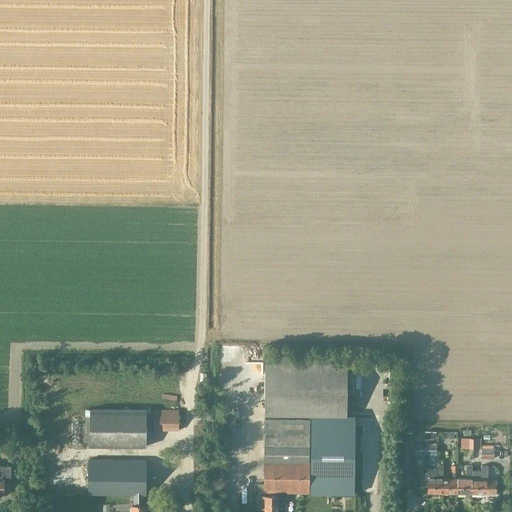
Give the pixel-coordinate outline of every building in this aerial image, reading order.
[(345,415),(346,363),(273,362),(273,356),(265,356),(265,362),(263,362),(263,414),(345,415)] [(91,409),(90,445),(146,446),(146,409),(91,409)] [(178,430),(178,410),(154,410),(154,430),(178,430)] [(355,415),(311,415),(310,493),(354,493),(355,415)] [(308,493),(309,457),(309,418),(265,418),(264,484),(257,483),(257,508),(265,508),(264,511),(286,511),(286,503),(276,502),(276,492),(308,493)] [(480,452),(480,440),(467,441),(467,452),(480,452)] [(437,445),(414,444),(414,456),(424,456),(424,454),(436,455),(437,445)] [(62,448),(61,487),(80,488),(81,448),(62,448)] [(481,458),(494,459),(494,448),(482,448),(481,458)] [(145,494),(145,459),(88,459),(88,494),(134,494),(134,504),(132,504),(131,511),(144,511),(145,504),(142,504),(143,494),(145,494)] [(0,494),(4,494),(4,481),(10,481),(11,466),(0,465),(0,494)] [(442,493),(442,478),(443,465),(437,465),(437,469),(425,469),(425,477),(422,479),(422,484),(425,486),(427,486),(427,493),(442,493)] [(442,478),(442,493),(457,493),(457,478),(458,472),(457,465),(452,465),(452,472),(451,478),(442,478)] [(472,493),(472,478),(471,478),(471,470),(472,465),(466,465),(466,478),(457,478),(457,493),(472,493)] [(472,493),(486,494),(495,494),(495,478),(487,478),(488,465),(481,465),(481,470),(471,470),(471,478),(472,478),(472,493)]
